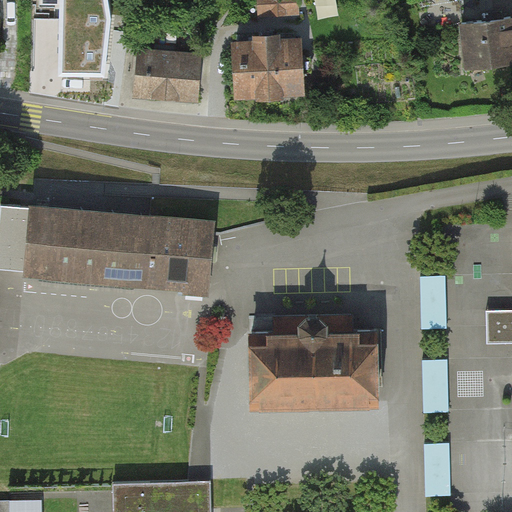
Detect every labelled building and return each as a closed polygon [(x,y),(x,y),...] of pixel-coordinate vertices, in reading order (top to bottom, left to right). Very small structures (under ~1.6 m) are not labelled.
[(61,0),(60,73),(103,74),(110,18),(107,0),(61,0)] [(261,0),(263,20),(303,18),(301,0),(261,0)] [(511,19),(463,26),(471,84),(511,78),(511,19)] [(240,42),(243,100),(311,96),(308,38),(240,42)] [(143,50),(139,98),(202,104),(206,56),(143,50)] [(112,99),(113,79),(69,78),(69,98),(112,99)] [(0,286),(1,273),(215,292),(222,224),(7,204),(5,234),(0,233),(0,286)] [(424,329),(448,328),(447,280),(422,281),(424,329)] [(511,346),(511,311),(487,312),(488,347),(511,346)] [(256,334),(258,410),(393,406),(391,331),(256,334)] [(426,414),(451,413),(449,355),(424,355),(426,414)] [(428,498),(452,498),(452,438),(428,438),(428,498)] [(215,511),(214,481),(116,485),(116,511),(215,511)]
